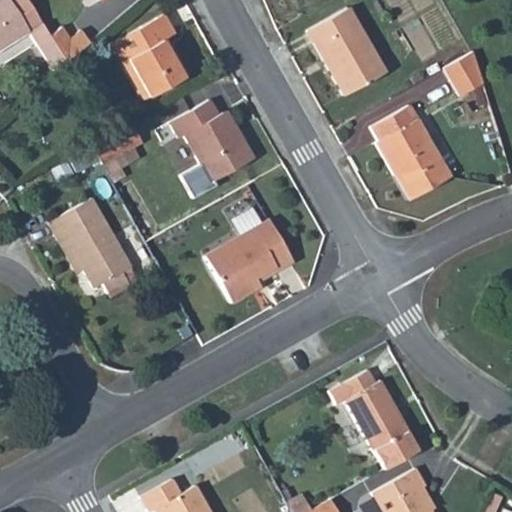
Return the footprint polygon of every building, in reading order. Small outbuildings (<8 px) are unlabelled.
[(0,0),(0,44),(18,33),(25,30),(4,0),(0,0)] [(4,0),(25,30),(38,22),(23,0),(4,0)] [(343,8),(304,31),(339,94),(380,72),(343,8)] [(158,40),(162,37),(169,33),(159,15),(112,40),(143,96),(182,74),(172,55),(167,58),(158,40)] [(38,22),(25,30),(47,66),(51,70),(62,61),(45,34),(38,22)] [(57,26),(45,34),(62,61),(85,42),(76,29),(65,37),(57,26)] [(172,55),(162,37),(158,40),(167,58),(172,55)] [(468,51),(437,68),(452,95),(478,81),(468,51)] [(205,99),(165,122),(174,138),(179,135),(205,181),(248,158),(238,140),(235,139),(220,112),(214,115),(205,99)] [(371,142),(390,176),(394,175),(407,198),(445,176),(404,106),(367,127),(375,141),(371,142)] [(125,123),(87,145),(93,156),(96,161),(135,140),(125,123)] [(87,145),(64,157),(71,169),(93,156),(87,145)] [(394,175),(390,176),(403,198),(405,199),(407,198),(394,175)] [(85,199),(50,219),(78,268),(89,287),(97,282),(106,297),(125,286),(117,271),(124,267),(85,199)] [(78,268),(50,219),(45,222),(73,270),(78,268)] [(256,286),(254,281),(252,277),(270,267),(272,270),(288,262),(264,220),(201,256),(227,301),(256,286)] [(252,277),(254,281),(272,270),(270,267),(252,277)] [(341,399),(379,468),(415,448),(376,381),(371,383),(364,371),(326,390),(332,403),(341,399)] [(410,468),(368,492),(378,511),(428,511),(415,489),(420,486),(410,468)] [(167,479),(135,498),(143,511),(146,511),(152,509),(154,511),(204,511),(190,487),(176,495),(167,479)] [(301,511),(346,511),(335,493),(310,507),(301,511)] [(293,508),(295,511),(301,511),(310,507),(306,500),(293,508)]
